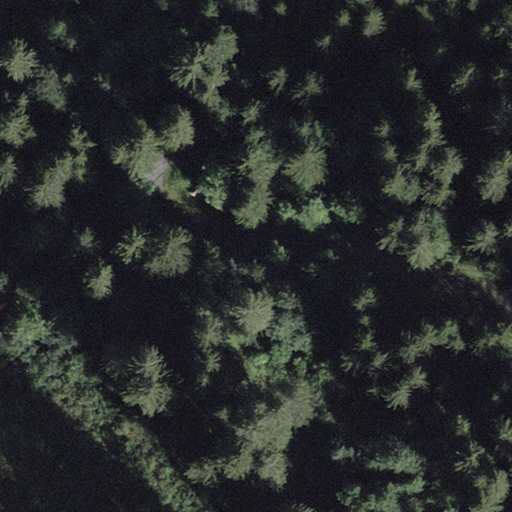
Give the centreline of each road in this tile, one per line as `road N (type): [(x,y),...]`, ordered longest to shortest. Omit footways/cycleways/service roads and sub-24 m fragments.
road 1 (track): [(139,177),(290,135),(355,100),(405,52),(508,0)]
road 2 (track): [(511,316),(418,274),(176,219),(139,177)]
road 3 (track): [(0,297),(139,177)]
road 4 (track): [(139,177),(88,182),(0,229)]
